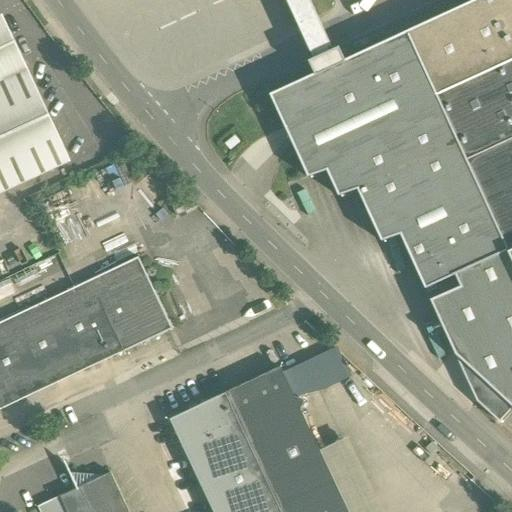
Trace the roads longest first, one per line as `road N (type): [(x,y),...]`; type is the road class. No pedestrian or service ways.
road 1 (unclassified): [(146,115),(511,465)]
road 2 (unclassified): [(146,115),(396,0)]
road 3 (unclassified): [(52,0),(146,115)]
